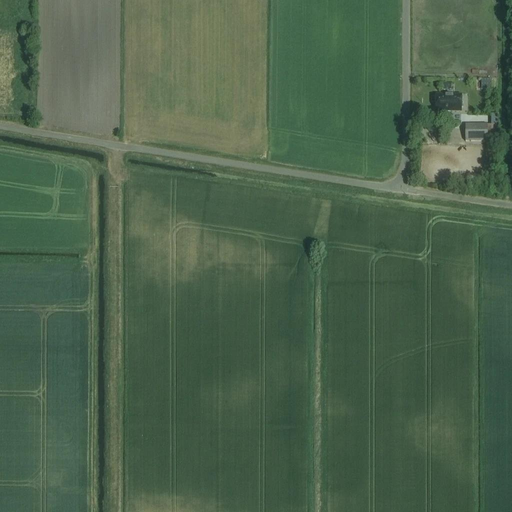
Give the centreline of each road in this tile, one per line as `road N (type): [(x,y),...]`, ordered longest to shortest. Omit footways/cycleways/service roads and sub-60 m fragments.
road 1 (unclassified): [(395,187),(0,125)]
road 2 (unclassified): [(395,187),(403,161),(403,0)]
